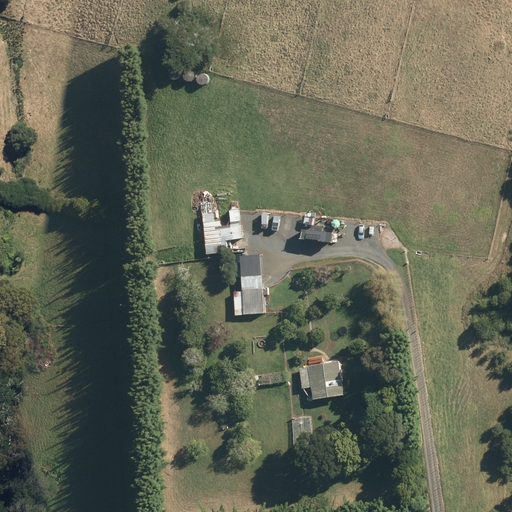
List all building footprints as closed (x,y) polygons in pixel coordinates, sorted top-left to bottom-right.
[(211,76),(174,66),(171,78),(207,88),(211,76)] [(206,214),(209,245),(226,243),(224,220),(218,221),(217,213),(210,213),(208,202),(202,202),(203,214),(206,214)] [(233,222),(243,221),(242,210),(233,211),(233,222)] [(233,226),(234,239),(246,238),(245,225),(233,226)] [(237,292),(239,315),(269,313),(267,288),(246,290),(246,291),(237,292)] [(317,386),(320,398),(351,393),(345,361),(304,368),(307,387),(317,386)] [(357,414),(359,434),(368,434),(367,414),(357,414)]
